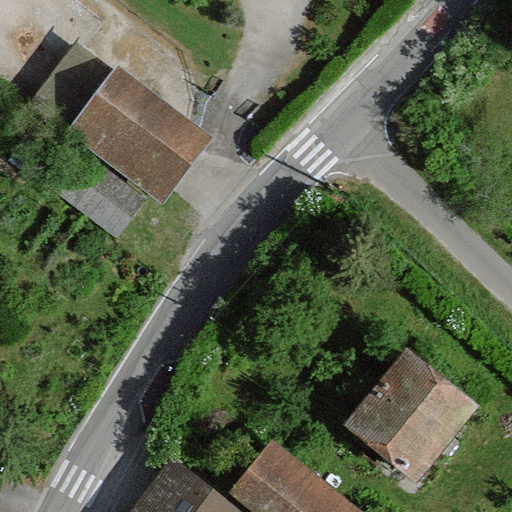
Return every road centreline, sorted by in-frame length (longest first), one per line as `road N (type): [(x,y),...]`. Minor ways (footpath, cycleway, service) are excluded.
road 1 (tertiary): [(65,511),(181,313),(342,124)]
road 2 (residential): [(342,124),(511,286)]
road 3 (tertiary): [(342,124),(462,0)]
